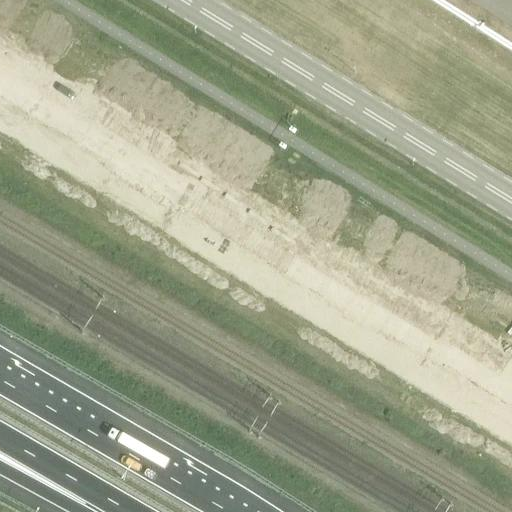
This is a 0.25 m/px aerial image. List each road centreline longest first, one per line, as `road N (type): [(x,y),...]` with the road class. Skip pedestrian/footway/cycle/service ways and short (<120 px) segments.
road 1 (unclassified): [(511,202),(182,0)]
road 2 (motorway): [(227,511),(0,379)]
road 3 (motorway): [(0,437),(129,511)]
road 4 (motorway): [(0,454),(116,511)]
